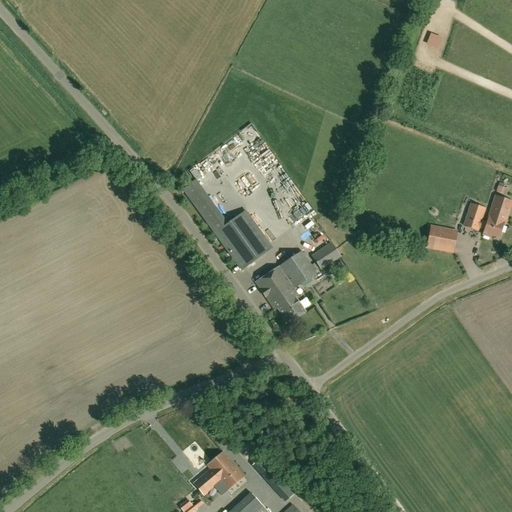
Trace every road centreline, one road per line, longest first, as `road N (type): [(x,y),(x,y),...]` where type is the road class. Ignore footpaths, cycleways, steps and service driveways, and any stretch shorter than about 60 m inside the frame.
road 1 (unclassified): [(282,355),(146,172),(0,11)]
road 2 (unclassified): [(7,511),(131,419),(282,355)]
road 3 (unclassified): [(306,389),(435,299),(511,266)]
road 4 (unclassified): [(396,511),(306,389)]
